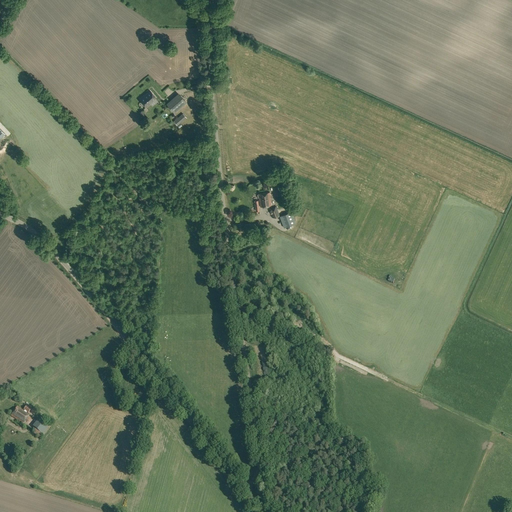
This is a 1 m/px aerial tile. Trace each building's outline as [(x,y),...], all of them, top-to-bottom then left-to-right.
[(145,96),(144,95),(140,99),(147,107),(151,103),(150,103),(156,97),(151,91),(145,96)] [(179,93),(167,103),(175,113),(187,102),(179,93)] [(187,118),(183,113),(174,121),(178,125),(187,118)] [(260,206),(271,205),(270,192),(258,193),(259,194),(258,194),(258,198),(259,197),(260,206)] [(272,218),(280,216),(276,206),(269,208),(272,218)] [(284,227),(295,223),(291,212),(280,216),(284,227)] [(23,424),(29,414),(26,413),(27,412),(28,413),(30,409),(26,406),(24,410),(25,410),(24,411),(17,407),(11,416),(23,424)] [(32,426),(35,429),(32,433),(40,438),(43,435),(48,427),(38,419),(32,426)]
